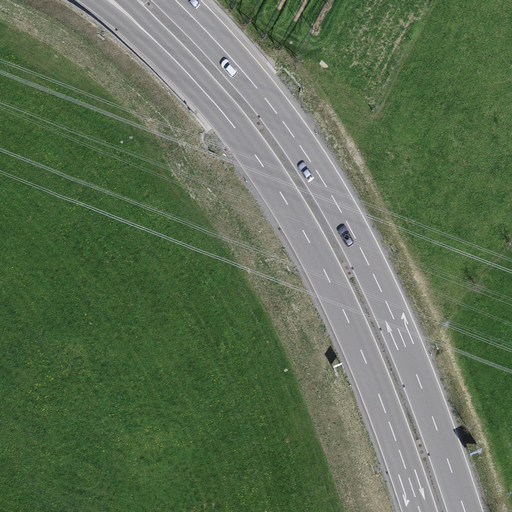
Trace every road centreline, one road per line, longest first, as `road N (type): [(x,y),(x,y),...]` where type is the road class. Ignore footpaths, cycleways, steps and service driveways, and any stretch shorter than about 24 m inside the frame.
road 1 (secondary): [(463,511),(370,267),(267,100)]
road 2 (secondary): [(235,125),(330,282),(419,511)]
road 3 (secondary): [(91,0),(235,125)]
road 4 (secondary): [(127,0),(235,125)]
road 5 (secondary): [(267,100),(162,0)]
road 6 (secondary): [(267,100),(188,0)]
